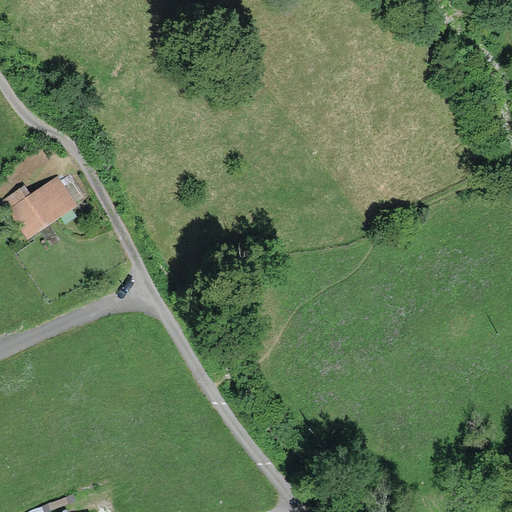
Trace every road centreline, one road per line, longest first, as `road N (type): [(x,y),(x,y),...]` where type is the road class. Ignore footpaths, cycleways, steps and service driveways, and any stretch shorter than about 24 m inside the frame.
road 1 (unclassified): [(308,511),(205,393),(147,286)]
road 2 (unclassified): [(0,79),(25,115),(69,143),(147,286)]
